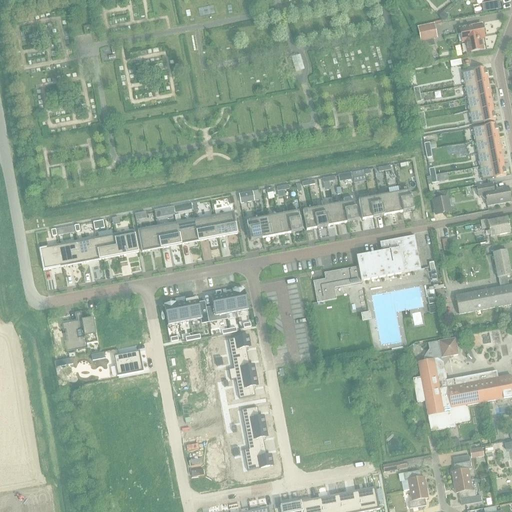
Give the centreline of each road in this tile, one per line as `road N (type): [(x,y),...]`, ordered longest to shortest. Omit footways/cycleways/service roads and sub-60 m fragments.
road 1 (residential): [(0,120),(33,298),(42,303),(145,284)]
road 2 (residential): [(248,265),(511,212)]
road 3 (residential): [(187,503),(145,284)]
road 4 (residential): [(248,265),(291,482)]
